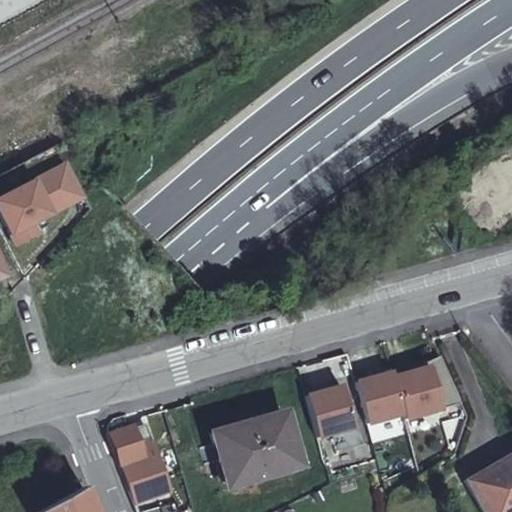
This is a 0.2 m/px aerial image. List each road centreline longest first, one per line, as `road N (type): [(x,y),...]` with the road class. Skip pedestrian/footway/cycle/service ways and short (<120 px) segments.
road 1 (trunk): [(442,0),(236,153),(147,231),(0,406)]
road 2 (residential): [(473,274),(49,387)]
road 3 (trunk): [(0,483),(259,201)]
road 4 (trunk): [(259,201),(408,78),(511,10)]
road 5 (trunk): [(259,201),(511,68)]
road 6 (residential): [(115,511),(49,387)]
